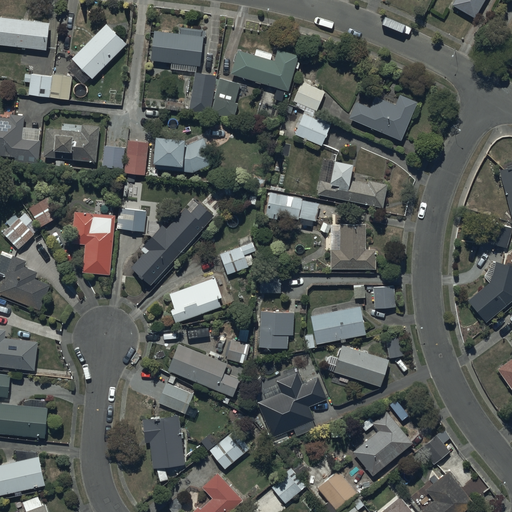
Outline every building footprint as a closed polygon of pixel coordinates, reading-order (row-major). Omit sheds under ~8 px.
[(483,0),(453,0),(452,3),(475,16),(483,0)] [(49,20),(0,15),(0,42),(46,47),(49,20)] [(126,42),(105,22),(71,57),(73,59),(66,66),(83,82),(86,79),(90,83),(95,78),(93,76),(126,42)] [(180,31),(154,28),(150,59),(149,58),(147,73),(159,74),(160,59),(200,64),(203,34),(200,34),(201,29),(181,27),(180,31)] [(254,53),(238,48),(231,71),(288,88),(298,53),(277,47),(274,59),(271,58),(272,53),(256,48),(254,53)] [(320,65),(308,60),(301,74),(303,75),(313,80),(314,80),(320,65)] [(216,73),(195,71),(189,109),(209,112),(216,73)] [(69,98),(71,74),(52,72),(52,74),(25,72),(24,80),(28,80),(27,94),(69,98)] [(313,80),(303,75),(293,100),(297,101),(295,105),(314,113),(315,110),(316,110),(325,90),(311,85),(313,80)] [(232,115),(240,82),(219,76),(210,112),(232,115)] [(356,99),(349,116),(401,138),(417,100),(399,92),(394,103),(375,95),(370,106),(356,99)] [(277,120),(281,106),(273,103),(269,118),(277,120)] [(331,121),(303,111),(294,133),(322,144),(331,121)] [(0,155),(38,159),(41,128),(23,126),(24,113),(10,112),(10,117),(0,115),(0,155)] [(95,161),(99,124),(82,123),(81,129),(46,126),(43,156),(95,161)] [(184,135),(155,133),(152,160),(180,162),(179,169),(193,170),(215,161),(203,136),(189,142),(184,142),(184,135)] [(148,140),(128,139),(126,165),(146,166),(148,140)] [(124,145),(104,144),(102,165),(123,166),(124,145)] [(353,160),(334,157),(329,180),(319,178),(317,192),(382,206),(387,182),(368,178),(367,182),(349,178),(353,160)] [(511,166),(500,170),(511,216),(511,166)] [(302,197),(270,190),(265,211),(315,221),(319,201),(302,198),(302,197)] [(44,197),(29,208),(40,226),(56,215),(44,197)] [(146,210),(121,206),(119,227),(144,230),(146,210)] [(114,212),(74,209),(71,241),(85,242),(83,270),(109,272),(114,212)] [(32,220),(25,211),(2,230),(18,247),(33,233),(26,225),(32,220)] [(150,283),(199,230),(179,212),(130,265),(150,283)] [(511,227),(489,220),(482,240),(507,247),(511,230),(511,227)] [(365,248),(365,221),(339,221),(339,223),(330,223),(327,222),(323,230),(328,232),(330,232),(330,267),(375,267),(375,248),(365,248)] [(252,240),(220,252),(227,273),(254,263),(250,252),(244,254),(244,252),(255,248),(252,240)] [(12,256),(0,252),(0,271),(4,273),(0,285),(0,292),(39,307),(50,282),(34,277),(36,270),(23,265),(25,258),(13,254),(12,256)] [(491,282),(469,299),(486,322),(511,300),(511,265),(496,261),(491,282)] [(260,272),(260,291),(280,291),(281,273),(260,272)] [(225,304),(215,278),(214,276),(169,292),(174,306),(171,307),(176,322),(225,304)] [(365,295),(364,283),(351,284),(351,296),(365,295)] [(393,284),(373,285),(374,307),(395,305),(393,284)] [(365,332),(359,304),(311,313),(314,332),(304,334),(307,347),(316,345),(316,342),(365,332)] [(295,311),(261,310),(258,345),(287,346),(288,333),(293,333),(295,311)] [(5,328),(0,327),(0,364),(34,367),(37,339),(4,336),(5,328)] [(250,343),(231,339),(227,357),(245,362),(250,343)] [(227,361),(178,341),(168,368),(233,394),(239,378),(223,371),(227,361)] [(380,384),(388,357),(358,348),(342,343),(333,370),(380,384)] [(511,358),(497,368),(511,389),(511,358)] [(10,373),(0,371),(0,395),(7,396),(10,373)] [(193,393),(166,381),(158,401),(185,413),(193,393)] [(330,417),(321,396),(300,405),(309,426),(330,417)] [(31,397),(23,400),(23,404),(0,401),(0,430),(45,435),(48,399),(31,397)] [(352,449),(372,473),(412,441),(386,409),(371,421),(378,429),(352,449)] [(185,461),(178,412),(141,416),(148,466),(185,461)] [(243,421),(209,448),(225,467),(249,447),(241,437),(250,429),(243,421)] [(0,493),(44,484),(38,454),(0,462),(0,493)] [(358,491),(338,468),(316,486),(337,510),(358,491)] [(434,498),(421,509),(423,511),(458,511),(473,500),(448,470),(425,488),(434,498)] [(218,471),(202,485),(212,496),(200,506),(198,504),(189,511),(227,511),(243,498),(218,471)] [(284,474),(271,485),(286,502),(299,490),(284,474)] [(41,503),(37,494),(22,500),(26,510),(21,511),(48,511),(45,502),(41,503)] [(414,511),(399,494),(378,511),(414,511)] [(354,505),(345,511),(359,511),(357,509),(364,503),(359,497),(353,503),(354,505)]
